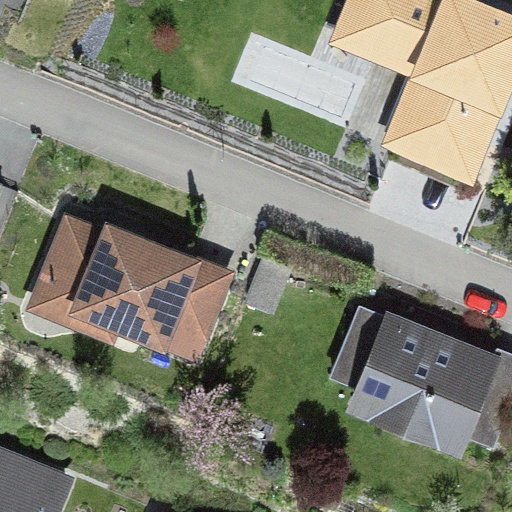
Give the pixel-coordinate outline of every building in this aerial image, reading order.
[(511,0),(342,0),(328,36),(408,69),(381,136),(473,173),(511,77),(511,0)] [(120,322),(158,337),(157,340),(196,355),(206,332),(208,333),(235,263),(204,251),(205,248),(105,208),(101,220),(65,206),(26,304),(114,338),(120,322)] [(290,266),(261,254),(244,296),(273,308),(290,266)] [(469,428),(493,438),(511,392),(511,346),(497,340),(495,345),(387,301),(383,309),(358,299),(328,371),(352,381),(343,401),(371,413),(368,420),(428,444),(431,438),(460,450),(469,428)] [(0,511),(57,511),(75,472),(0,440),(0,511)]
